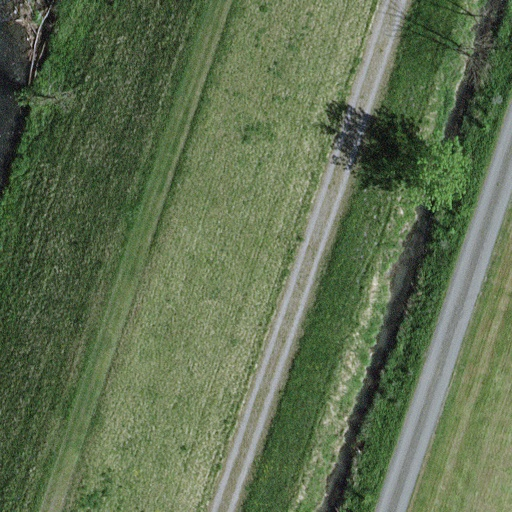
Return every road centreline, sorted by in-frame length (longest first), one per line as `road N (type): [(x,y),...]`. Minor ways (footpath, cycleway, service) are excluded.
road 1 (track): [(230,511),(398,0)]
road 2 (track): [(511,199),(410,511)]
